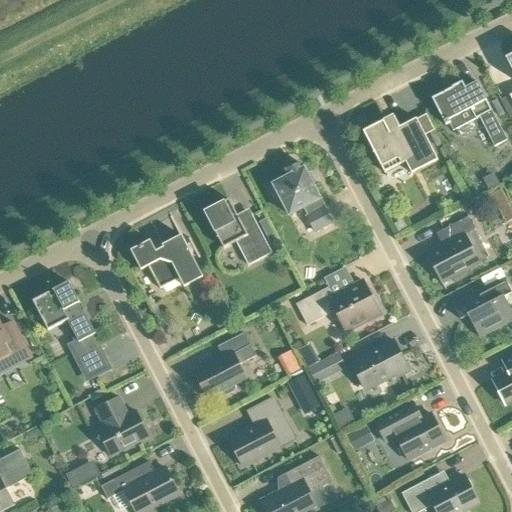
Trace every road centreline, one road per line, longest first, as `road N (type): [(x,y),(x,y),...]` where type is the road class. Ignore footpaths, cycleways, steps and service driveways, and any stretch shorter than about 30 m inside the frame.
road 1 (residential): [(511,485),(323,120)]
road 2 (residential): [(229,511),(87,239)]
road 3 (residential): [(87,239),(323,120)]
road 4 (residential): [(323,120),(511,25)]
road 5 (track): [(119,0),(0,61)]
